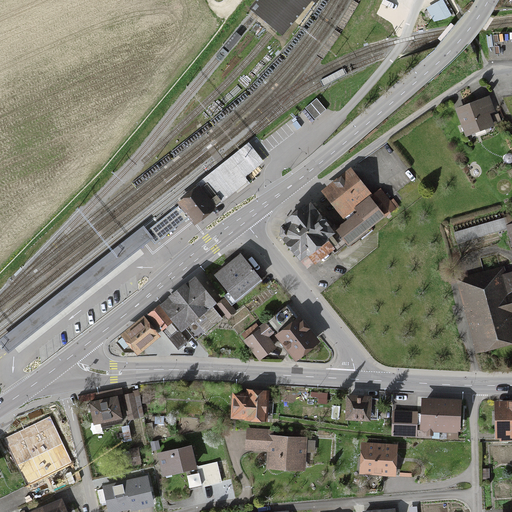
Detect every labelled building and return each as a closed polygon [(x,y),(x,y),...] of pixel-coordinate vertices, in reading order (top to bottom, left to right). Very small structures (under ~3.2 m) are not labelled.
[(260,0),(253,8),(283,33),(309,0),(314,0),(315,0),(314,0),(260,0)] [(442,0),(440,0),(426,8),(434,21),(446,19),(452,15),(442,0)] [(489,97),(481,100),(482,102),(459,111),(468,132),(490,124),(491,123),(488,114),(495,111),(489,97)] [(316,99),(305,108),(314,119),(326,109),(316,99)] [(240,170),(228,179),(236,189),(247,180),(244,177),(260,164),(252,154),(238,165),(240,170)] [(351,172),(327,192),(342,211),(366,191),(351,172)] [(228,179),(214,191),(221,201),(222,201),(237,190),(236,189),(228,179)] [(206,213),(221,201),(214,191),(208,183),(146,232),(156,244),(192,216),(196,221),(206,213)] [(380,189),(371,197),(386,216),(399,206),(394,199),(391,202),(380,189)] [(384,215),(370,198),(357,208),(360,212),(339,229),(339,230),(348,242),(349,243),(384,215)] [(284,234),(301,256),(308,251),(316,262),(332,249),(335,252),(348,242),(339,230),(339,229),(335,225),(329,230),(321,220),(324,218),(320,212),(317,214),(311,207),(306,211),(305,209),(290,221),(291,222),(285,227),(284,234)] [(506,218),(455,233),(458,243),(508,228),(506,218)] [(13,330),(23,343),(138,252),(135,248),(134,247),(129,242),(127,239),(13,330)] [(246,260),(241,255),(216,275),(236,299),(249,288),(250,290),(262,280),(246,260)] [(511,272),(506,274),(504,267),(485,272),(487,278),(465,284),(482,344),(511,335),(511,321),(509,311),(511,310),(511,272)] [(211,302),(195,283),(186,290),(185,289),(175,297),(176,298),(168,306),(183,324),(196,340),(223,318),(210,302),(211,302)] [(218,305),(228,317),(235,312),(225,299),(218,305)] [(179,350),(190,341),(172,320),(174,318),(171,314),(169,316),(161,306),(159,308),(150,315),(179,350)] [(294,356),(297,354),(298,355),(315,341),(287,306),(260,328),(267,337),(274,331),(294,356)] [(147,318),(126,335),(126,336),(138,350),(157,335),(147,323),(150,322),(147,318)] [(260,328),(257,324),(243,335),(260,357),(274,346),(267,337),(260,328)] [(248,394),(235,393),(234,416),(266,418),(267,414),(273,414),(274,401),(268,401),(268,393),(257,392),(257,391),(256,391),(250,391),(249,391),(248,394)] [(144,415),(140,392),(125,395),(130,418),(144,415)] [(112,425),(122,422),(117,397),(91,403),(88,404),(89,412),(93,411),(95,422),(111,419),(112,425)] [(379,407),(374,407),(375,398),(349,397),(348,417),(378,419),(379,407)] [(416,436),(448,438),(448,431),(448,426),(457,427),(459,403),(426,401),(424,425),(418,425),(417,434),(416,434),(416,436)] [(511,404),(500,405),(500,433),(511,432),(511,404)] [(418,414),(394,412),(393,433),(416,434),(417,434),(418,425),(418,414)] [(50,416),(35,424),(48,451),(63,444),(50,416)] [(35,424),(19,431),(32,458),(48,451),(35,424)] [(250,430),(249,439),(266,440),(267,431),(250,430)] [(19,431),(4,438),(17,465),(32,458),(19,431)] [(271,438),(270,464),(281,465),(283,468),(290,468),(292,466),(303,467),(305,440),(272,438),(271,438)] [(249,439),(248,448),(266,449),(266,440),(249,439)] [(397,472),(412,473),(414,449),(395,448),(395,447),(365,445),(363,470),(375,471),(377,474),(380,474),(382,472),(394,472),(395,459),(398,460),(397,472)] [(186,468),(195,466),(190,447),(160,454),(162,464),(165,473),(186,468)] [(138,448),(131,449),(133,464),(141,463),(138,448)] [(199,484),(195,466),(186,468),(190,486),(199,484)] [(113,478),(105,478),(105,486),(114,486),(113,478)] [(106,488),(110,509),(132,504),(133,507),(152,502),(147,479),(129,483),(130,485),(123,486),(123,484),(106,488)] [(65,511),(61,501),(34,511),(25,511),(21,511),(65,511)]
